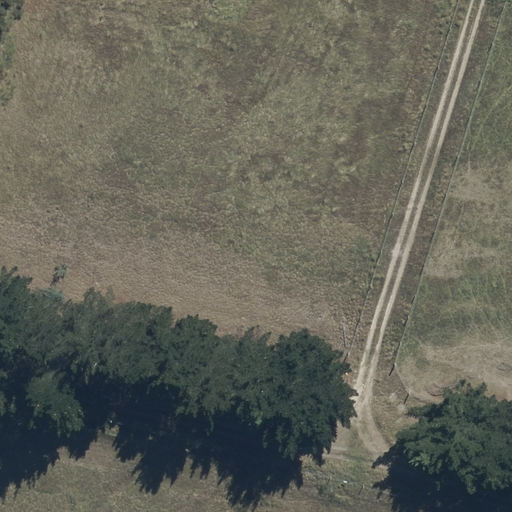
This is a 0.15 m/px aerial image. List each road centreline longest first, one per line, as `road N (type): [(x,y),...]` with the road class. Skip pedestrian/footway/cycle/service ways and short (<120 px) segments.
road 1 (track): [(477,0),(336,449),(0,366)]
road 2 (track): [(511,497),(336,449)]
